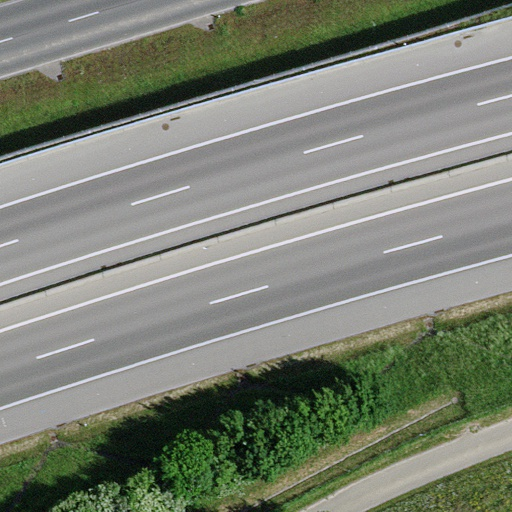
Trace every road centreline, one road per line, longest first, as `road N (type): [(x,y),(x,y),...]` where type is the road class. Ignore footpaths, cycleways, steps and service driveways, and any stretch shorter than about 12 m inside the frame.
road 1 (motorway): [(0,370),(511,217)]
road 2 (motorway): [(511,95),(0,245)]
road 3 (track): [(329,511),(511,434)]
road 4 (primary): [(0,41),(139,0)]
